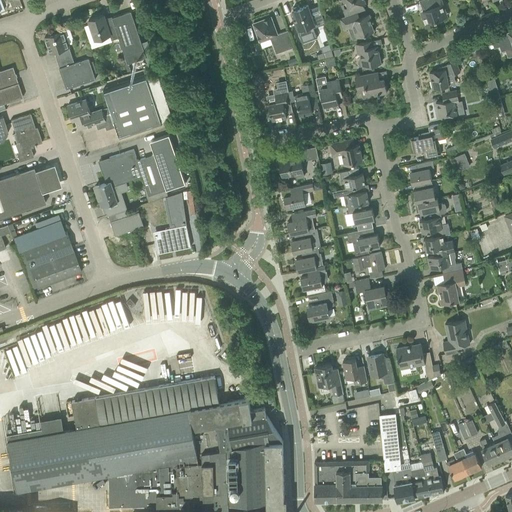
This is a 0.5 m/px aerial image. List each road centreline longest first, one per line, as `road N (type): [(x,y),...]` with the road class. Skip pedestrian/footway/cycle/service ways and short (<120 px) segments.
road 1 (residential): [(377,136),(419,318),(413,326),(278,354)]
road 2 (residential): [(108,280),(20,22)]
road 3 (tertiary): [(233,275),(258,231),(216,19)]
road 4 (tertiary): [(299,501),(278,354)]
road 5 (residential): [(108,280),(195,265),(233,275)]
